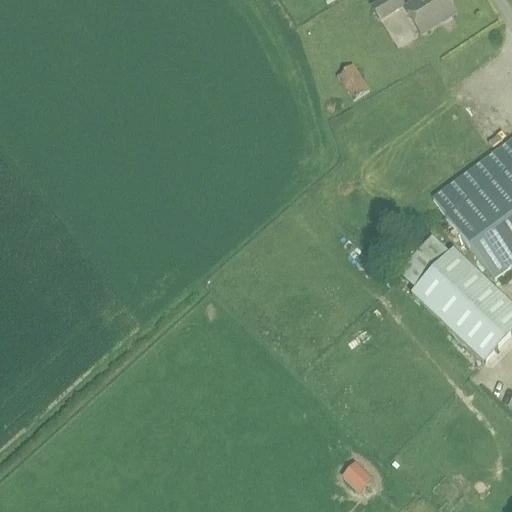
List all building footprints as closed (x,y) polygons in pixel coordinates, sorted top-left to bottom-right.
[(405,9),(399,0),(380,0),(368,7),(379,24),(405,9)] [(454,14),(445,0),(419,0),(404,9),(420,35),(454,14)] [(352,67),(336,77),(353,103),(368,91),(352,67)] [(511,269),(511,169),(445,219),(493,283),(511,269)] [(419,303),(483,364),(511,334),(511,308),(461,259),(457,264),(431,239),(398,275),(423,299),(419,303)] [(336,475),(356,493),(371,476),(351,458),(336,475)]
